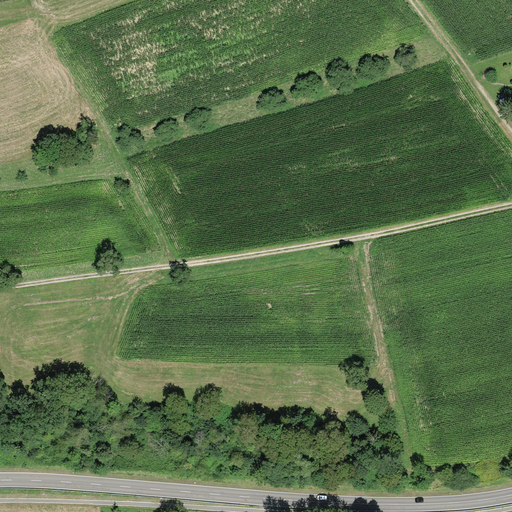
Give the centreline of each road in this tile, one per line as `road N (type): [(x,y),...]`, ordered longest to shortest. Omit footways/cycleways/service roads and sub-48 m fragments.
road 1 (track): [(511,205),(292,249),(0,288)]
road 2 (secondary): [(511,495),(378,504),(0,480)]
road 3 (track): [(35,0),(172,265)]
road 4 (track): [(511,131),(415,0)]
road 5 (track): [(360,237),(386,371)]
